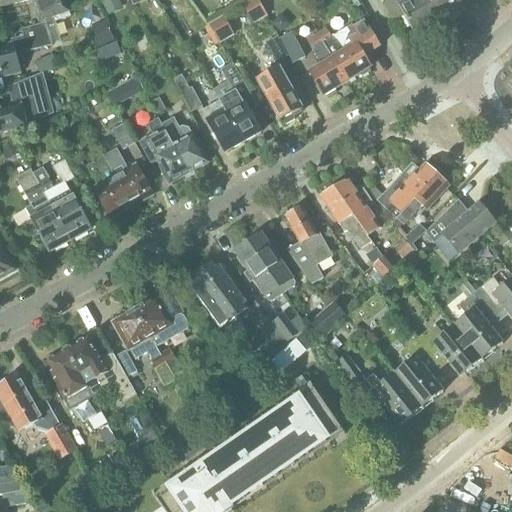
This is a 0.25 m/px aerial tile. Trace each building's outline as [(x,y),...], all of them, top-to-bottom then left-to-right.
[(0,0),(0,8),(32,0),(39,23),(70,13),(65,0),(0,0)] [(108,17),(124,10),(119,0),(105,0),(102,1),(108,17)] [(252,26),(268,17),(257,0),(253,0),(241,7),(252,26)] [(440,26),(425,0),(412,0),(410,2),(408,0),(398,0),(397,1),(417,39),(440,26)] [(425,0),(440,26),(466,12),(459,0),(425,0)] [(220,45),(235,36),(224,17),(209,26),(220,45)] [(96,51),(114,42),(105,22),(86,31),(96,51)] [(331,38),(327,30),(319,35),(348,84),(371,69),(363,57),(379,48),(364,23),(354,29),(359,36),(353,39),(346,29),(331,38)] [(1,50),(0,49),(0,77),(20,73),(16,56),(51,47),(51,46),(44,24),(22,31),(24,38),(12,41),(12,44),(0,47),(1,50)] [(280,41),(293,66),(304,60),(292,35),(280,41)] [(348,84),(319,35),(312,40),(318,50),(314,52),(322,67),(310,74),(325,98),(348,84)] [(280,70),(289,86),(300,80),(293,66),(280,41),(278,37),(266,44),(280,70)] [(115,42),(109,46),(114,58),(121,55),(115,42)] [(256,104),(233,66),(224,72),(230,84),(215,92),(221,103),(245,145),(263,134),(248,109),(256,104)] [(258,83),(281,123),(284,121),(286,127),(296,121),(293,116),(303,110),(289,86),(280,70),(258,83)] [(9,87),(14,106),(21,104),(47,97),(48,97),(42,75),(40,76),(9,87)] [(192,113),(204,107),(193,88),(190,90),(182,76),(174,81),(182,95),(192,113)] [(123,94),(127,101),(145,91),(137,77),(119,87),(123,94)] [(14,106),(0,109),(0,135),(28,128),(28,127),(48,116),(52,114),(47,97),(21,104),(14,106)] [(157,116),(166,110),(160,99),(150,104),(157,116)] [(245,145),(221,103),(206,112),(211,122),(209,123),(227,155),(245,145)] [(189,175),(208,165),(189,131),(183,129),(180,131),(175,120),(163,127),(189,175)] [(163,127),(160,121),(149,127),(155,138),(142,145),(153,164),(157,162),(170,185),(189,175),(163,127)] [(135,147),(125,127),(113,133),(124,153),(135,147)] [(0,149),(6,162),(20,155),(15,143),(0,149)] [(118,152),(105,159),(131,207),(152,195),(138,168),(129,173),(118,152)] [(131,207),(105,159),(88,168),(93,177),(98,174),(106,188),(97,193),(110,218),(131,207)] [(60,181),(53,185),(50,180),(44,170),(34,175),(40,186),(70,241),(74,239),(75,241),(88,234),(86,232),(91,229),(66,184),(75,180),(65,162),(53,168),(60,181)] [(397,221),(437,176),(425,166),(419,173),(413,167),(396,185),(403,191),(391,203),(383,197),(378,203),(397,221)] [(70,241),(40,186),(34,175),(32,172),(17,180),(32,208),(27,211),(34,224),(28,228),(34,240),(41,237),(49,252),(54,250),(55,252),(67,245),(66,243),(70,241)] [(437,176),(397,221),(402,226),(404,227),(423,207),(428,212),(450,188),(437,176)] [(356,192),(349,183),(335,191),(369,244),(371,243),(367,237),(381,229),(372,216),(378,212),(361,189),(356,192)] [(376,189),(371,193),(378,203),(383,197),(376,189)] [(369,244),(335,191),(321,199),(345,234),(349,232),(359,250),(369,244)] [(497,226),(480,206),(470,215),(459,224),(449,212),(426,235),(434,245),(449,263),(459,256),(460,257),(497,226)] [(305,210),(286,220),(300,246),(288,253),(314,286),(325,280),(318,268),(334,259),(321,234),(319,235),(305,210)] [(397,221),(394,225),(399,230),(402,226),(397,221)] [(405,240),(411,247),(423,237),(416,230),(405,240)] [(511,235),(509,232),(497,241),(503,248),(511,240),(511,235)] [(285,296),(294,291),(295,287),(282,267),(283,267),(264,237),(250,246),(285,296)] [(0,277),(13,271),(0,247),(0,243),(2,242),(0,238),(0,277)] [(250,246),(236,255),(255,285),(268,305),(272,305),(285,296),(250,246)] [(373,265),(382,259),(373,246),(363,253),(373,265)] [(385,283),(399,273),(385,257),(372,268),(385,283)] [(215,264),(204,272),(230,307),(239,318),(248,311),(235,294),(236,293),(215,264)] [(230,307),(204,272),(191,282),(212,310),(214,309),(227,327),(239,318),(230,307)] [(496,280),(477,295),(495,318),(504,310),(511,319),(511,283),(504,290),(496,280)] [(482,362),(503,345),(487,325),(495,318),(477,295),(471,288),(466,282),(462,285),(473,298),(459,309),(468,319),(455,329),(482,362)] [(471,288),(477,295),(481,292),(475,285),(471,288)] [(157,300),(136,313),(157,349),(188,331),(189,326),(184,317),(180,316),(170,322),(157,300)] [(347,318),(334,303),(309,325),(323,340),(347,318)] [(362,308),(349,319),(356,328),(369,317),(362,308)] [(136,313),(114,325),(129,351),(129,352),(130,351),(136,361),(148,354),(152,362),(157,370),(166,366),(160,356),(157,351),(157,349),(136,313)] [(273,324),(288,343),(299,335),(284,315),(273,324)] [(288,343),(273,324),(262,332),(269,342),(263,348),(271,358),(288,343)] [(417,343),(435,366),(444,359),(461,379),(482,362),(455,329),(444,338),(435,328),(417,343)] [(102,364),(88,341),(67,352),(92,398),(113,386),(124,405),(136,398),(126,380),(114,359),(113,358),(102,364)] [(260,374),(269,385),(306,354),(296,343),(260,374)] [(435,366),(417,343),(399,357),(407,367),(395,377),(422,412),(443,395),(426,373),(435,366)] [(271,358),(263,348),(254,354),(247,345),(235,355),(253,373),(271,358)] [(162,356),(160,356),(166,366),(176,360),(171,351),(162,356)] [(67,352),(45,365),(71,411),(92,399),(92,398),(67,352)] [(114,359),(126,380),(138,373),(126,352),(114,359)] [(337,365),(353,388),(363,380),(346,358),(337,365)] [(186,369),(182,372),(173,378),(177,384),(190,376),(186,369)] [(422,412),(395,377),(382,388),(374,377),(365,384),(401,429),(422,412)] [(0,391),(0,419),(6,429),(14,424),(15,425),(20,435),(33,427),(36,432),(48,436),(49,437),(48,438),(61,462),(76,453),(63,429),(62,430),(47,404),(36,410),(19,381),(0,391)] [(311,388),(186,473),(153,496),(163,511),(233,511),(230,506),(326,441),(340,431),(340,432),(341,432),(341,431),(315,393),(311,388)] [(102,414),(89,421),(95,432),(108,425),(102,414)] [(125,450),(133,463),(162,445),(155,432),(125,450)] [(19,494),(5,496),(7,509),(37,505),(29,493),(19,494)] [(38,511),(51,511),(52,511),(44,500),(36,508),(38,511)]
